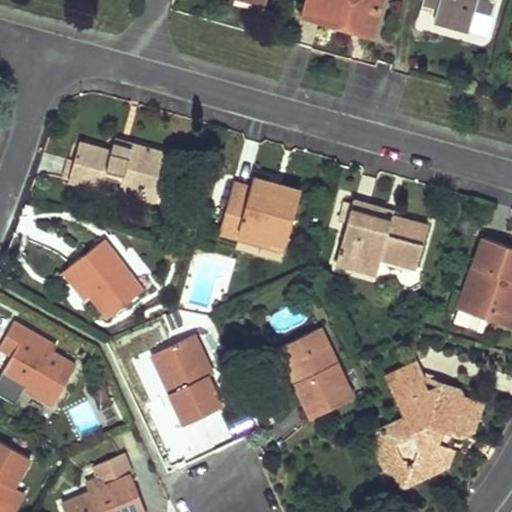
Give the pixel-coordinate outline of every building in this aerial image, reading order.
[(306,0),(302,15),(318,20),(324,0),(306,0)] [(324,0),(318,20),(338,26),(339,21),(348,24),(347,29),(369,35),(379,0),(324,0)] [(423,0),(440,5),(436,18),(470,29),(474,14),(491,19),(497,0),(423,0)] [(115,138),(114,143),(130,148),(132,142),(115,138)] [(112,150),(79,141),(74,159),(68,179),(101,189),(105,176),(122,181),(119,189),(138,195),(142,183),(158,188),(166,162),(149,158),(152,148),(132,142),(130,148),(114,143),(112,150)] [(152,148),(149,158),(166,162),(169,153),(152,148)] [(66,157),(60,176),(68,179),(74,159),(66,157)] [(250,185),(234,180),(220,231),(237,236),(239,229),(286,242),(298,199),(266,190),(269,180),(253,175),(250,185)] [(269,180),(266,190),(298,199),(301,188),(269,180)] [(142,183),(138,195),(155,200),(158,188),(142,183)] [(382,256),(418,265),(429,223),(393,213),(391,218),(384,216),(387,207),(354,199),(353,202),(343,200),(338,220),(347,222),(337,262),(378,272),(382,256)] [(394,209),(387,207),(384,216),(391,218),(393,213),(394,209)] [(239,229),(237,236),(284,249),(286,242),(239,229)] [(511,246),(483,237),(461,299),(488,309),(485,316),(511,326),(511,246)] [(143,290),(103,240),(69,266),(91,294),(109,316),(143,290)] [(69,266),(64,270),(86,298),(91,294),(69,266)] [(488,309),(461,299),(458,306),(485,316),(488,309)] [(28,387),(53,401),(75,365),(52,352),(24,335),(27,328),(14,320),(0,344),(0,346),(13,354),(0,375),(0,388),(20,401),(28,387)] [(294,380),(311,416),(353,396),(320,326),(284,344),(297,371),(300,370),(303,375),(294,380)] [(27,328),(24,335),(52,352),(56,346),(27,328)] [(211,373),(194,334),(162,348),(180,387),(169,392),(182,422),(220,406),(206,375),(211,373)] [(297,371),(284,344),(277,347),(294,380),(303,375),(300,370),(297,371)] [(162,348),(152,352),(169,392),(180,387),(162,348)] [(461,389),(443,383),(437,386),(435,391),(430,390),(417,361),(387,374),(407,417),(384,428),(399,462),(395,471),(400,483),(406,484),(447,465),(454,447),(450,445),(437,441),(442,428),(454,432),(458,434),(463,420),(475,424),(483,402),(459,394),(461,389)] [(99,376),(87,382),(96,401),(108,395),(99,376)] [(399,462),(384,428),(378,430),(374,441),(389,470),(395,471),(399,462)] [(442,428),(437,441),(450,445),(454,432),(442,428)] [(0,511),(12,511),(24,492),(13,485),(30,456),(0,439),(0,511)] [(147,511),(121,453),(92,466),(97,476),(101,486),(90,491),(61,504),(64,511),(147,511)] [(97,476),(86,481),(90,491),(101,486),(97,476)]
